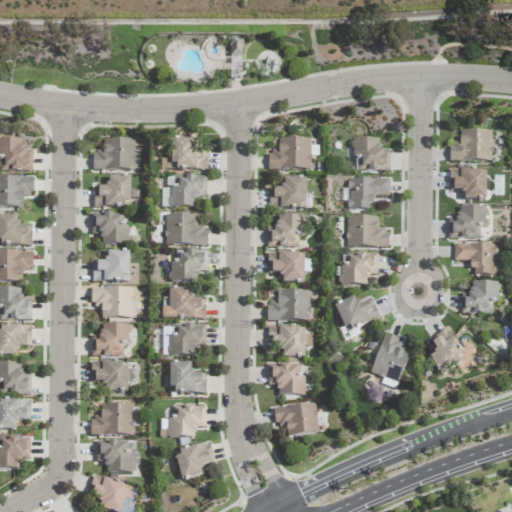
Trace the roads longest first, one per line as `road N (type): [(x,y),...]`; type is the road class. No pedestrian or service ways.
road 1 (residential): [(511,82),(388,81),(195,111),(69,111),(0,95)]
road 2 (residential): [(17,511),(53,489),(63,466),(69,111)]
road 3 (residential): [(244,431),(235,380),(241,108)]
road 4 (residential): [(423,78),(419,273)]
road 5 (secondary): [(334,511),(511,441)]
